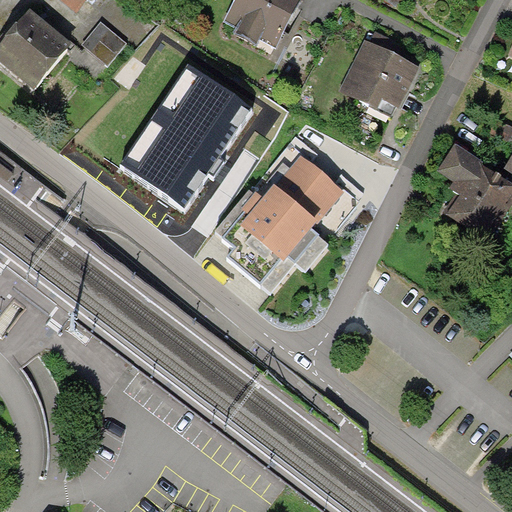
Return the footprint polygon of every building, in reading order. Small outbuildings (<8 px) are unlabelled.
[(87,0),(60,0),(77,13),(87,0)] [(235,0),(224,20),(239,28),(237,32),(256,42),(259,36),(276,45),(300,0),(235,0)] [(73,42),(32,7),(14,29),(0,45),(0,63),(32,90),(73,42)] [(127,43),(101,22),(83,45),(110,66),(127,43)] [(423,67),(366,39),(340,91),(392,116),(397,107),(402,110),(423,67)] [(254,108),(191,64),(121,163),(184,207),(254,108)] [(484,165),(456,146),(437,173),(453,184),(449,190),(460,197),(446,217),(488,244),(511,208),(511,186),(482,167),(484,165)] [(313,227),(344,191),(301,156),(264,197),(257,206),(250,214),(246,210),(223,237),(235,248),(228,257),(271,292),(295,263),(306,271),(330,243),(319,235),(320,234),(313,227)] [(511,156),(503,170),(511,175),(511,156)] [(257,206),(264,197),(256,191),(242,208),(246,210),(250,214),(257,206)]
